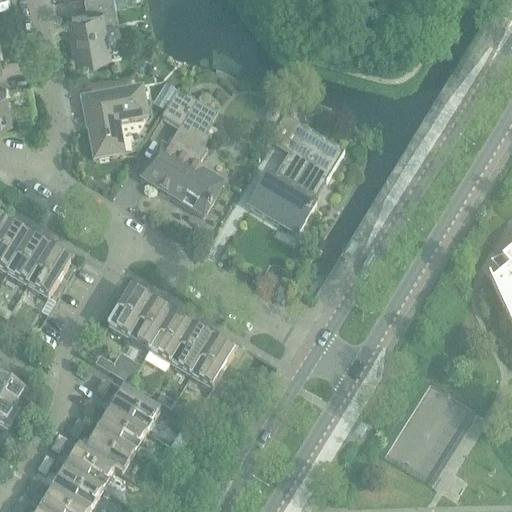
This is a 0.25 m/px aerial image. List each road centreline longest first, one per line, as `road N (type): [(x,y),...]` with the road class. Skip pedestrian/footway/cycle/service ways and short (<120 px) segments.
road 1 (secondary): [(511,43),(315,350)]
road 2 (secondary): [(354,374),(511,111)]
road 3 (residential): [(0,506),(51,429),(58,364),(129,238)]
road 4 (residential): [(129,238),(315,350)]
road 5 (secondary): [(315,350),(222,511)]
road 6 (residential): [(30,169),(55,132),(32,0)]
road 7 (secondary): [(269,511),(354,374)]
road 8 (residential): [(30,169),(129,238)]
